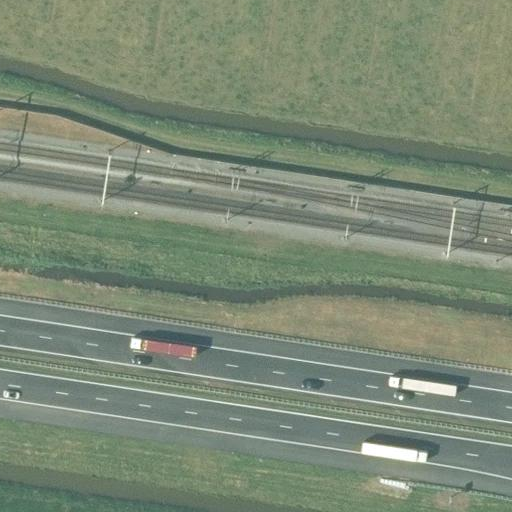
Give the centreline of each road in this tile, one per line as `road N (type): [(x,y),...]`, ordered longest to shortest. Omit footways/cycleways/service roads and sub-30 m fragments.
road 1 (motorway): [(511,409),(0,330)]
road 2 (motorway): [(0,385),(511,462)]
